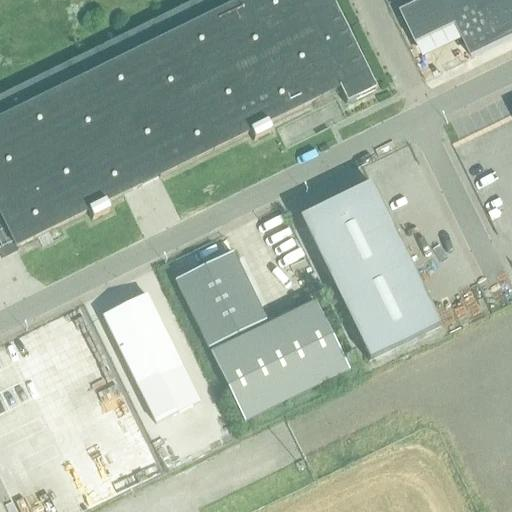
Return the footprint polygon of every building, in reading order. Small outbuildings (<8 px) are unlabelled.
[(0,0),(0,255),(13,249),(89,213),(93,221),(110,212),(106,204),(250,132),(255,140),(271,132),(268,124),(339,89),(347,104),(374,91),(329,0),(0,0)] [(456,27),(471,59),(511,39),(511,0),(428,0),(400,14),(416,47),(456,27)] [(440,328),(370,184),(298,219),(368,363),(440,328)] [(232,255),(174,283),(207,351),(265,323),(232,255)] [(146,297),(102,318),(155,426),(199,405),(146,297)] [(314,303),(209,355),(243,425),(349,373),(314,303)]
